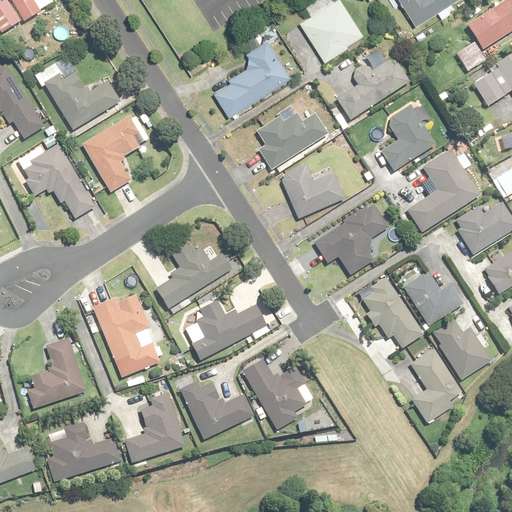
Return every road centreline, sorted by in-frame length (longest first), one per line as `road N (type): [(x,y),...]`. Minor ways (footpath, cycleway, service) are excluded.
road 1 (residential): [(104,0),(219,176)]
road 2 (residential): [(219,176),(316,330)]
road 3 (residential): [(76,262),(219,176)]
